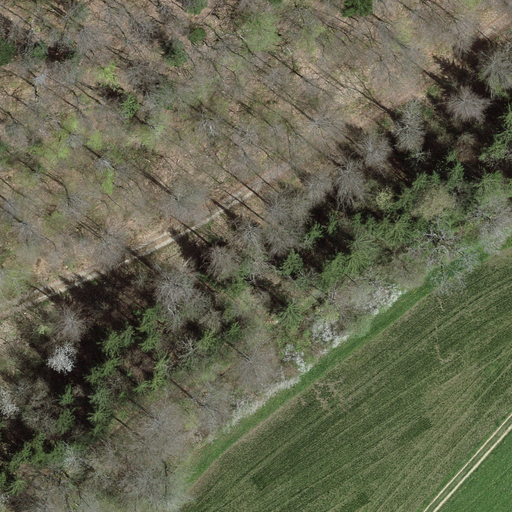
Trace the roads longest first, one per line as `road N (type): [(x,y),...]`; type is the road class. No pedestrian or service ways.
road 1 (track): [(0,311),(182,231),(343,138),(511,24)]
road 2 (track): [(511,422),(429,511)]
